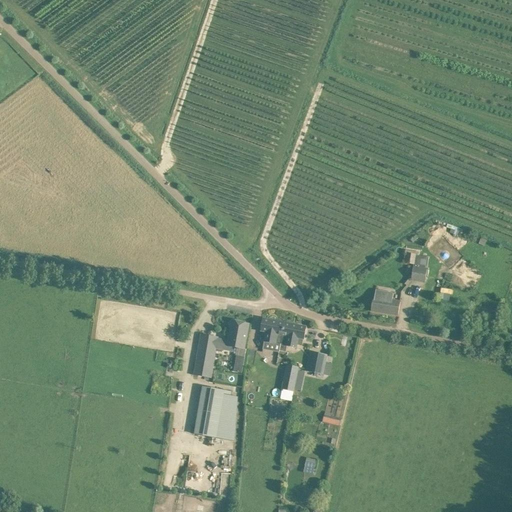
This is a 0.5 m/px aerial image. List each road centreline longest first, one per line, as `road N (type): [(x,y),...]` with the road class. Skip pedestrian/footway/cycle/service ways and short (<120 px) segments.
road 1 (unclassified): [(278,302),(0,18)]
road 2 (unclassified): [(278,302),(260,306),(0,256)]
road 3 (unclassified): [(511,354),(302,314),(278,302)]
